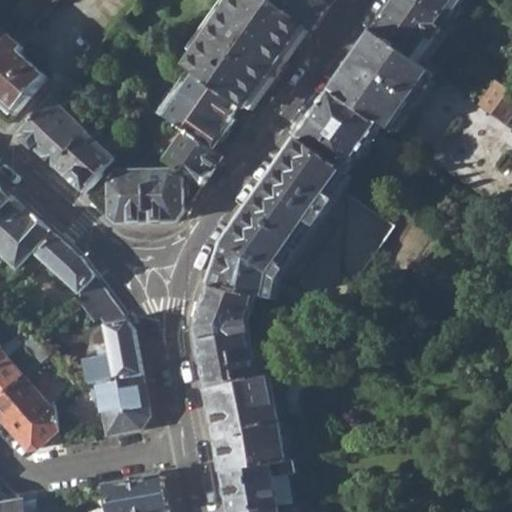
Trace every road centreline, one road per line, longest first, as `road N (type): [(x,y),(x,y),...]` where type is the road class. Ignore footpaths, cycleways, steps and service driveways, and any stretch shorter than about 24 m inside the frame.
road 1 (residential): [(183,254),(363,0)]
road 2 (residential): [(0,458),(16,477),(188,447)]
road 3 (residential): [(0,154),(111,252)]
road 4 (residential): [(188,447),(165,328)]
